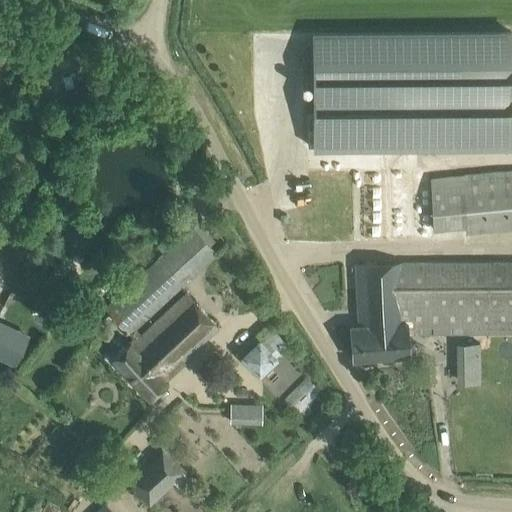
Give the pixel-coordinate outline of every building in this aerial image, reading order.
[(308,144),(510,143),(510,32),(314,33),(314,112),(307,112),(308,144)] [(53,52),(38,80),(49,86),(64,58),(53,52)] [(511,169),(507,170),(464,173),(468,227),(468,230),(511,226),(511,169)] [(131,340),(164,376),(219,326),(187,291),(140,334),(134,327),(216,251),(193,227),(106,306),(134,337),(131,340)] [(408,321),(408,332),(511,331),(511,260),(375,260),(355,262),(358,298),(378,297),(378,307),(400,305),(401,321),(408,321)] [(408,332),(408,321),(401,321),(400,305),(378,307),(378,297),(358,298),(359,324),(351,324),(353,358),(410,354),(408,332)] [(0,326),(0,356),(16,365),(27,340),(0,326)] [(452,340),(453,382),(479,381),(477,339),(452,340)] [(168,380),(164,376),(131,340),(112,357),(149,397),(168,380)] [(259,343),(246,355),(259,369),(272,356),(259,343)] [(269,381),(300,412),(322,391),(291,359),(269,381)] [(263,402),(230,401),(230,421),(262,422),(263,402)] [(147,504),(181,473),(159,449),(125,480),(147,504)] [(112,511),(103,501),(90,511),(112,511)]
